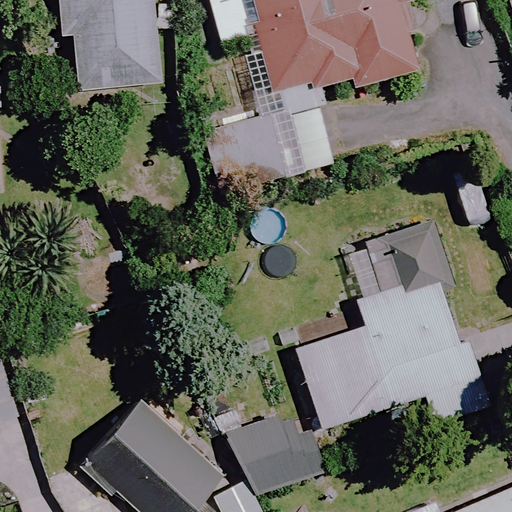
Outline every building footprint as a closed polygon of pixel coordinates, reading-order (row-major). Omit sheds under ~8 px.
[(154,84),(147,0),(54,0),(58,38),(69,37),(73,90),(154,84)] [(242,0),(268,100),(276,98),(281,118),(330,106),(325,86),(347,81),(349,89),(415,73),(398,5),(416,0),(242,0)] [(281,168),(267,119),(200,138),(214,187),(281,168)] [(480,406),(414,223),(338,250),(366,327),(291,353),(319,431),(420,395),(430,424),(480,406)] [(240,511),(244,508),(139,403),(81,461),(131,511),(240,511)] [(321,476),(307,427),(239,447),(254,496),(321,476)] [(511,511),(511,484),(446,511),(428,511),(426,506),(411,511),(511,511)]
